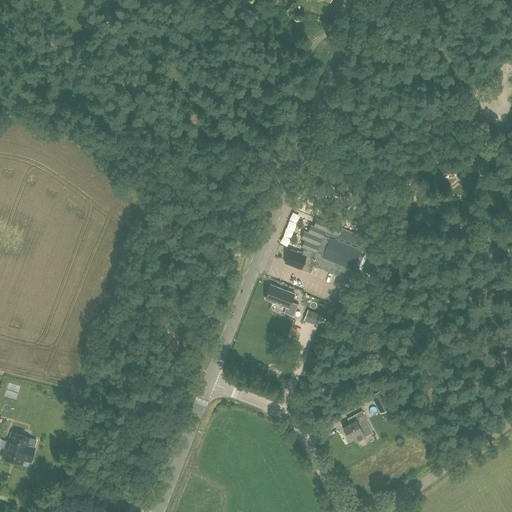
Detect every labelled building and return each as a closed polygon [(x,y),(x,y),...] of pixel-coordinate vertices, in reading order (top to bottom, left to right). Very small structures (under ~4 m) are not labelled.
[(474,99),(469,93),(458,102),(463,108),(474,99)] [(313,265),(348,279),(361,250),(336,240),(341,228),(321,220),(318,227),(311,224),(308,231),(305,230),(301,238),(305,239),(302,247),(304,248),(302,253),(298,251),(297,252),(291,249),(285,262),(301,268),(310,272),(313,265)] [(284,312),(293,315),(298,304),(291,301),(294,293),(271,284),(266,298),(286,307),(284,312)] [(304,321),(316,325),(320,314),(307,311),(304,321)] [(386,386),(384,388),(371,394),(381,414),(395,406),(386,386)] [(365,436),(358,424),(366,419),(362,411),(348,418),(350,423),(343,427),(349,438),(353,435),(356,440),(365,436)] [(23,459),(31,462),(35,448),(34,447),(36,440),(30,438),(30,437),(12,432),(9,441),(10,441),(7,450),(5,449),(2,458),(22,464),(23,459)]
